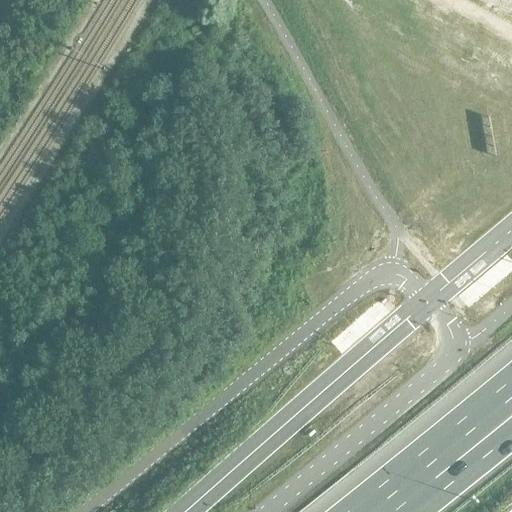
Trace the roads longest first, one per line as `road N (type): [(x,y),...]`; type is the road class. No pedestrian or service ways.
road 1 (unclassified): [(265,511),(450,355),(447,325),(392,273),(362,284),(85,511)]
road 2 (motorway): [(511,389),(409,503)]
road 3 (motorway): [(511,426),(409,503)]
